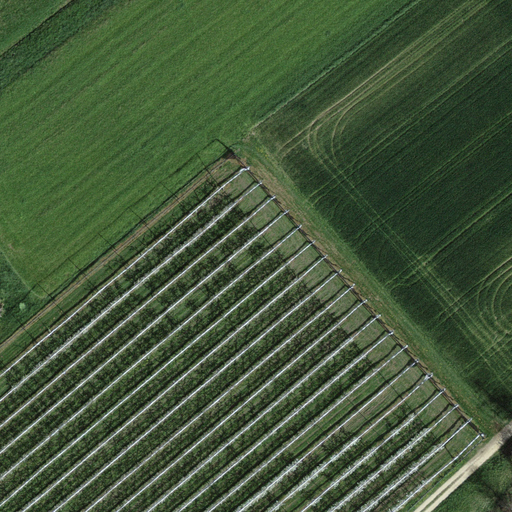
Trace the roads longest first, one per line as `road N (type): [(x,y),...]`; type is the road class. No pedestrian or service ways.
road 1 (track): [(0,254),(41,301),(241,136),(506,428)]
road 2 (track): [(416,511),(511,423)]
